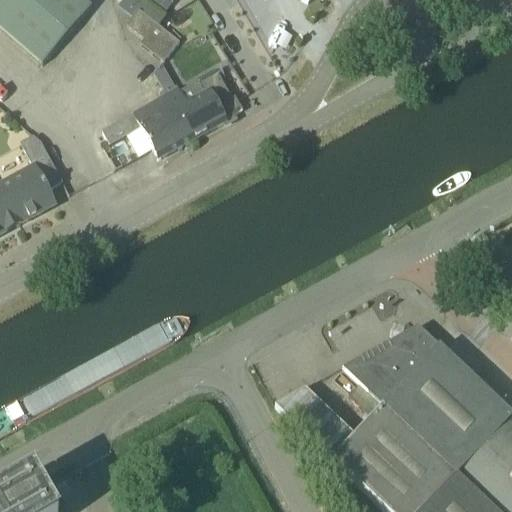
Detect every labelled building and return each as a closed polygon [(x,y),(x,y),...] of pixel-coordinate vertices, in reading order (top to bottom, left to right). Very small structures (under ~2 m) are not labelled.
[(0,0),(0,31),(42,68),(90,11),(78,0),(0,0)] [(138,13),(132,20),(125,29),(142,42),(155,27),(138,13)] [(139,47),(149,55),(165,35),(155,27),(142,42),(139,47)] [(178,45),(165,35),(149,55),(162,66),(178,45)] [(215,74),(178,95),(176,93),(166,99),(163,94),(158,97),(160,102),(159,103),(168,117),(173,114),(191,145),(226,126),(224,123),(242,113),(234,100),(231,102),(215,74)] [(101,136),(108,148),(109,149),(139,132),(157,163),(191,145),(173,114),(168,117),(159,103),(101,136)] [(32,171),(0,187),(0,194),(19,228),(43,215),(40,209),(51,203),(47,195),(62,186),(40,146),(32,140),(19,147),(32,171)] [(0,238),(5,235),(5,236),(8,234),(7,231),(15,227),(16,230),(19,228),(0,194),(0,238)] [(511,267),(510,269),(511,270),(494,289),(511,305),(511,267)] [(511,511),(511,421),(417,331),(341,373),(382,410),(354,440),(324,412),(301,437),(380,511),(511,511)] [(47,511),(32,485),(0,502),(0,511),(47,511)]
